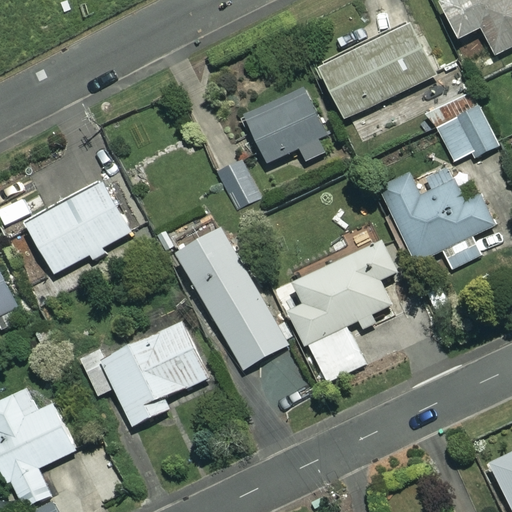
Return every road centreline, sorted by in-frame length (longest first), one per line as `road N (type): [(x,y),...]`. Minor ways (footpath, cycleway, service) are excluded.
road 1 (residential): [(208,511),(511,368)]
road 2 (residential): [(0,111),(217,0)]
